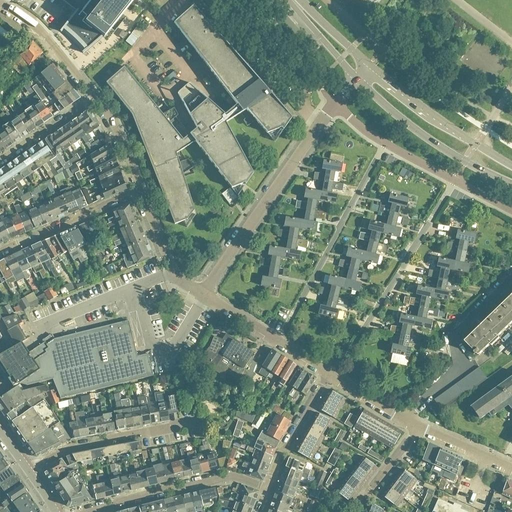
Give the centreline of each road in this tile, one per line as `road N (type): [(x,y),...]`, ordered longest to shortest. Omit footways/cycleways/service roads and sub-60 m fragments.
road 1 (residential): [(334,376),(454,179)]
road 2 (residential): [(200,291),(333,104)]
road 3 (residential): [(278,340),(384,144)]
road 4 (residential): [(401,418),(455,367),(451,335),(511,275)]
road 5 (secondary): [(357,79),(433,144),(511,185)]
road 6 (residential): [(90,511),(223,477),(267,489)]
road 7 (residential): [(27,470),(70,448),(199,420)]
road 8 (secondary): [(511,165),(369,66)]
road 9 (residential): [(140,189),(0,250)]
road 10 (residential): [(95,98),(40,31),(0,2)]
road 11 (residential): [(267,489),(328,372)]
road 12 (residential): [(200,291),(173,270),(140,189)]
